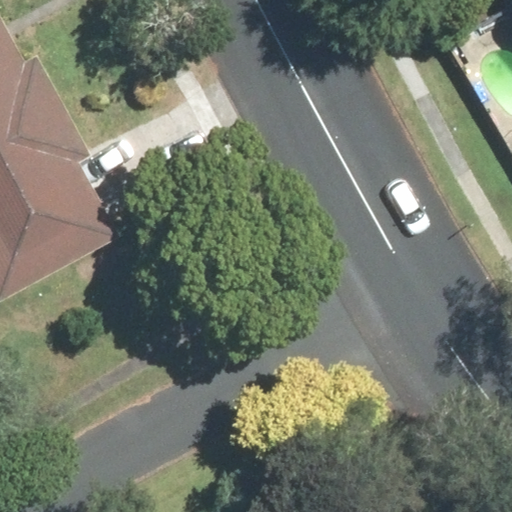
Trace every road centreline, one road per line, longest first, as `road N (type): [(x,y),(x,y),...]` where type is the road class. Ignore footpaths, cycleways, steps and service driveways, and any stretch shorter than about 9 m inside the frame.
road 1 (residential): [(31,511),(411,284)]
road 2 (tertiary): [(257,0),(411,284)]
road 3 (tertiary): [(411,284),(511,431)]
